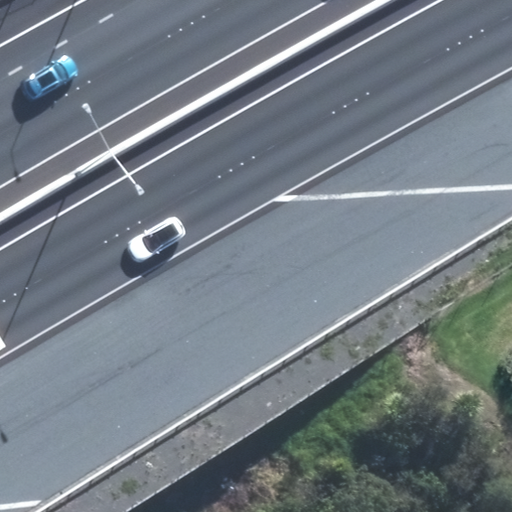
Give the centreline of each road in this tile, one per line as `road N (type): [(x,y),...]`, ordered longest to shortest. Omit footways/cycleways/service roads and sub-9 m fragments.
road 1 (motorway): [(511,13),(250,151),(0,299)]
road 2 (motorway): [(0,129),(230,0)]
